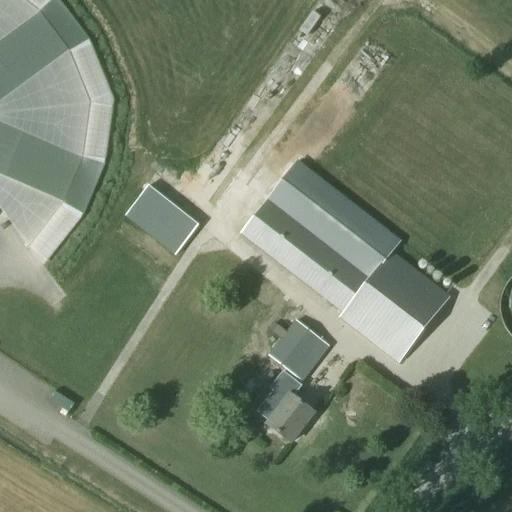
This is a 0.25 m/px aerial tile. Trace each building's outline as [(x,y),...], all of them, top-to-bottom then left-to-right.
[(0,0),(0,211),(1,211),(43,266),(84,215),(105,165),(114,101),(90,41),(58,0),(0,0)] [(123,210),(179,249),(195,225),(139,186),(123,210)] [(269,199),(241,235),(343,313),(339,318),(400,365),(454,299),(392,251),(370,278),(269,199)] [(502,297),(501,306),(502,316),(505,325),(510,334),(511,336),(511,279),(511,280),(506,288),(502,297)] [(287,333),(282,340),(268,357),(296,378),(324,342),(297,321),(287,333)] [(267,426),(291,444),(315,413),(292,395),(267,426)]
